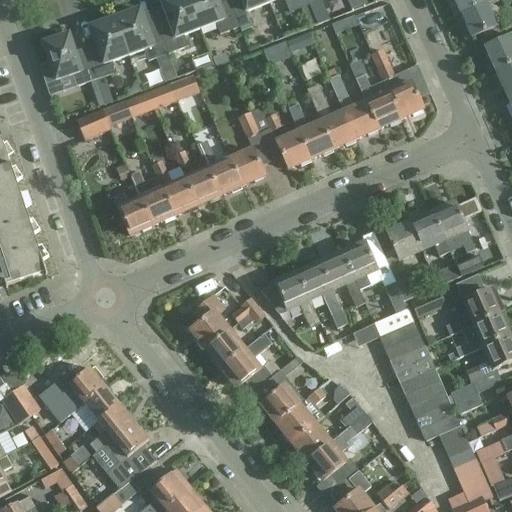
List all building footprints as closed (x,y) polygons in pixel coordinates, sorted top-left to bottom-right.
[(168,25),(158,28),(168,56),(188,49),(184,38),(200,32),(187,0),(170,0),(160,4),(168,25)] [(240,30),(228,1),(218,5),(216,0),(187,0),(200,32),(216,25),(220,37),(240,29),(240,30)] [(269,5),(267,0),(240,0),(241,2),(231,6),(229,1),(228,1),(240,30),(251,25),(246,15),(269,5)] [(267,0),(269,5),(282,0),(283,0),(290,15),(302,10),(310,30),(318,27),(309,7),(306,0),(267,0)] [(446,0),(455,20),(487,5),(484,0),(446,0)] [(511,0),(500,0),(504,8),(511,5),(511,0)] [(498,28),(487,5),(455,20),(464,40),(467,41),(470,39),(471,40),(498,28)] [(140,11),(115,20),(128,58),(144,52),(148,64),(168,56),(158,28),(147,32),(140,11)] [(112,64),(128,58),(115,20),(89,29),(97,50),(86,53),(96,82),(116,75),(112,64)] [(76,89),(96,82),(86,53),(76,57),(69,37),(43,45),(56,83),(72,78),(76,89)] [(495,75),(511,67),(511,41),(511,38),(484,50),(495,75)] [(286,45),(276,48),(282,63),(292,59),(291,56),(286,45)] [(377,70),(384,84),(400,122),(412,117),(413,119),(422,115),(421,113),(423,112),(411,85),(401,90),(396,79),(395,80),(388,65),(383,53),(372,58),(377,70)] [(215,71),(211,60),(210,58),(206,59),(201,69),(204,75),(215,71)] [(505,98),(511,94),(511,67),(495,75),(505,98)] [(398,123),(400,122),(384,84),(370,90),(365,78),(362,70),(353,74),(356,81),(355,82),(361,94),(366,105),(378,132),(389,127),(390,129),(399,125),(398,123)] [(344,115),(355,142),(367,136),(368,139),(377,135),(376,133),(378,132),(366,105),(353,111),(348,100),(342,87),(338,78),(329,82),(344,115)] [(193,79),(170,88),(177,103),(199,95),(193,79)] [(131,97),(141,93),(138,83),(135,84),(130,93),(131,97)] [(307,92),(321,125),(333,152),(345,146),(346,149),(355,145),(354,142),(355,142),(344,115),(333,120),(319,87),(307,92)] [(177,103),(170,88),(147,96),(154,112),(177,103)] [(154,112),(147,96),(124,105),(131,121),(154,112)] [(101,113),(101,114),(108,129),(131,121),(124,105),(101,113)] [(288,111),(299,135),(311,161),(322,156),(323,158),(332,154),(331,152),(333,152),(321,125),(308,131),(303,120),(298,107),(288,111)] [(250,115),(265,151),(270,161),(281,156),(288,172),(300,166),(301,168),(310,164),(309,162),(311,161),(299,135),(276,145),(271,134),(280,130),(275,117),(265,122),(261,111),(250,115)] [(108,129),(101,114),(78,124),(86,143),(109,133),(108,129)] [(253,152),(230,162),(242,189),(253,183),(254,186),(263,182),(262,179),(265,178),(254,155),(265,151),(250,115),(238,121),(253,152)] [(5,288),(46,275),(1,141),(0,141),(0,143),(0,289),(5,288)] [(184,155),(182,156),(177,145),(170,148),(175,159),(181,171),(190,167),(184,155)] [(197,149),(203,161),(208,172),(219,199),(231,193),(232,196),(241,192),(240,189),(242,189),(230,162),(217,168),(207,145),(197,149)] [(153,169),(158,181),(175,218),(186,213),(187,215),(196,211),(195,209),(197,208),(185,182),(172,188),(162,165),(153,169)] [(121,182),(130,179),(124,167),(116,171),(121,182)] [(208,172),(185,182),(197,208),(209,203),(210,205),(219,201),(218,199),(219,199),(208,172)] [(130,179),(141,202),(152,228),(164,223),(165,225),(174,221),(173,219),(175,218),(158,181),(145,187),(140,175),(130,179)] [(151,229),(152,228),(141,202),(129,207),(124,197),(113,201),(130,238),(142,233),(143,235),(152,231),(151,229)] [(433,216),(450,253),(463,248),(468,260),(477,256),(455,206),(443,212),(442,210),(433,214),(434,216),(433,216)] [(411,226),(422,252),(433,247),(438,258),(440,258),(445,270),(455,266),(449,254),(450,253),(433,216),(421,222),(420,220),(411,224),(412,226),(411,226)] [(399,263),(422,252),(411,226),(398,232),(397,230),(388,234),(389,236),(387,237),(395,255),(384,259),(395,284),(404,304),(415,299),(399,263)] [(395,284),(384,259),(383,256),(374,235),(362,240),(365,247),(353,252),(352,250),(343,254),(344,256),(342,257),(354,283),(364,279),(369,290),(382,284),(384,289),(395,284)] [(365,306),(359,294),(354,283),(342,257),(331,262),(330,260),(321,264),(322,266),(320,267),(332,293),(333,293),(345,287),(350,298),(355,310),(365,306)] [(455,268),(460,280),(484,270),(478,258),(455,268)] [(343,316),(333,293),(332,293),(320,267),(308,272),(307,270),(298,274),(300,276),(298,277),(309,303),(310,303),(322,297),(332,320),(343,316)] [(460,280),(455,268),(433,277),(438,289),(460,280)] [(320,326),(310,303),(309,303),(298,277),(286,282),(285,280),(276,284),(277,286),(275,287),(287,313),(299,307),(310,331),(320,326)] [(411,306),(417,319),(418,322),(463,302),(456,287),(438,294),(411,306)] [(462,333),(499,316),(493,303),(498,301),(494,291),(492,290),(479,296),(479,298),(463,305),(467,314),(455,320),(457,324),(446,329),(450,338),(462,333)] [(205,350),(206,352),(229,334),(216,319),(222,313),(211,300),(195,313),(203,323),(190,333),(199,343),(197,344),(203,352),(205,350)] [(242,310),(253,324),(255,327),(265,318),(250,301),(241,309),(242,310)] [(253,324),(242,310),(232,319),(238,326),(243,332),(253,324)] [(380,340),(414,326),(408,312),(374,326),(380,340)] [(499,316),(462,333),(468,346),(455,351),(457,354),(437,363),(439,369),(472,355),(483,350),(509,339),(504,327),(506,326),(502,317),(500,318),(499,316)] [(385,352),(419,338),(414,326),(380,341),(385,352)] [(244,353),(229,334),(206,352),(214,362),(212,363),(218,371),(220,369),(221,371),(244,353)] [(254,395),(273,379),(264,368),(260,372),(251,362),(271,346),(263,337),(244,353),(221,371),(230,381),(228,382),(234,390),(236,389),(237,390),(245,384),(254,395)] [(419,338),(385,352),(391,365),(425,350),(419,338)] [(509,339),(483,350),(489,364),(478,369),(466,374),(470,383),(482,378),(482,379),(493,374),(493,373),(511,364),(511,339),(510,340),(509,339)] [(425,350),(391,365),(396,376),(430,362),(425,350)] [(277,427),(299,409),(305,404),(285,379),(303,364),(296,360),(275,378),(273,379),(254,395),(262,406),(261,407),(269,417),(267,418),(273,426),(275,425),(277,427)] [(430,362),(396,376),(400,387),(435,373),(434,372),(439,369),(437,363),(431,365),(430,362)] [(67,420),(83,407),(105,389),(90,371),(68,388),(59,396),(68,408),(62,413),(67,420)] [(0,380),(28,420),(39,413),(23,388),(24,387),(14,372),(0,380)] [(435,373),(400,387),(406,399),(440,384),(435,373)] [(28,420),(0,380),(0,403),(2,403),(19,427),(28,420)] [(440,384),(406,399),(411,410),(445,395),(440,384)] [(455,405),(477,396),(472,386),(450,396),(455,405)] [(98,425),(120,407),(105,389),(83,407),(98,425)] [(319,392),(309,401),(314,408),(325,399),(319,392)] [(445,395),(411,410),(416,422),(450,407),(445,395)] [(477,396),(455,405),(460,417),(482,407),(477,396)] [(347,433),(366,417),(353,401),(345,407),(350,414),(339,423),(347,433)] [(105,448),(134,425),(120,407),(98,425),(106,434),(89,448),(96,456),(105,448)] [(450,407),(416,422),(421,433),(455,419),(450,407)] [(314,427),(299,409),(277,427),(284,436),(283,437),(289,445),(291,444),(292,445),(314,427)] [(346,466),(338,457),(348,450),(345,446),(372,424),(366,417),(347,433),(330,446),(308,464),(315,474),(313,475),(320,483),(322,482),(323,484),(331,477),(340,489),(329,498),(359,474),(349,463),(346,466)] [(495,432),(508,427),(504,417),(491,423),(495,432)] [(455,419),(421,433),(426,444),(439,438),(439,439),(460,430),(455,419)] [(107,477),(119,492),(133,482),(156,464),(143,448),(149,443),(134,425),(105,448),(120,466),(107,477)] [(330,446),(314,427),(292,445),(300,455),(298,456),(304,464),(306,463),(308,464),(330,446)] [(33,430),(24,435),(31,445),(38,440),(33,430)] [(444,450),(465,441),(460,430),(439,439),(444,450)] [(52,448),(59,443),(52,432),(45,437),(52,448)] [(511,437),(500,443),(500,444),(482,452),(487,463),(511,451),(511,437)] [(58,467),(38,440),(31,445),(50,472),(58,467)] [(465,441),(444,450),(449,461),(469,452),(465,441)] [(469,452),(449,461),(454,472),(474,463),(476,468),(477,468),(469,452)] [(0,499),(11,494),(1,475),(12,469),(6,459),(0,461),(0,499)] [(71,476),(78,470),(71,460),(63,465),(71,476)] [(17,498),(44,482),(32,462),(5,478),(17,498)] [(459,484),(480,475),(477,468),(476,468),(474,463),(454,472),(459,484)] [(149,494),(156,502),(143,511),(164,511),(191,491),(191,490),(186,495),(181,488),(186,484),(176,472),(149,494)] [(359,474),(329,498),(338,508),(335,511),(372,511),(361,497),(371,490),(359,474)] [(480,475),(459,484),(464,495),(485,486),(480,475)] [(119,492),(96,511),(97,511),(115,511),(121,507),(141,491),(133,482),(119,492)] [(469,506),(482,500),(490,497),(485,486),(464,495),(469,506)] [(72,504),(80,498),(72,488),(65,493),(71,502),(72,504)] [(383,506),(403,490),(402,489),(393,496),(387,489),(376,497),(383,506)] [(403,490),(383,506),(388,511),(389,511),(408,497),(403,490)] [(164,511),(200,511),(205,509),(205,508),(200,511),(199,511),(195,506),(200,502),(191,491),(164,511)] [(60,510),(71,502),(65,493),(55,499),(60,510)] [(80,498),(72,504),(78,511),(82,511),(87,509),(80,498)] [(35,511),(29,500),(18,506),(5,511),(35,511)] [(487,511),(482,500),(469,506),(457,511),(487,511)]
